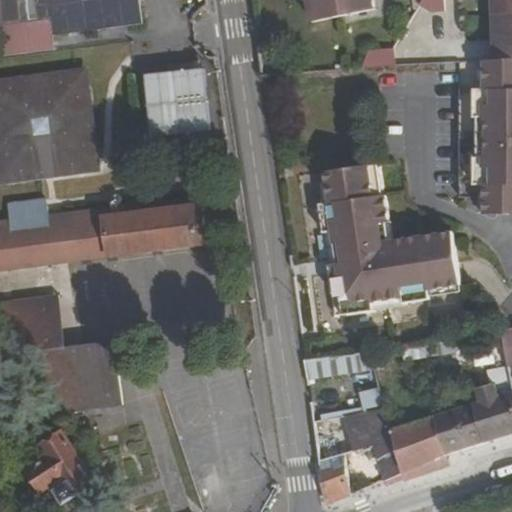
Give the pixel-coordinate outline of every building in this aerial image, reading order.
[(0,0),(0,22),(52,17),(54,34),(142,23),(138,0),(0,0)] [(374,0),(310,0),(315,21),(376,8),(374,0)] [(429,0),(431,12),(447,11),(445,0),(429,0)] [(511,0),(493,0),(496,42),(511,40),(511,0)] [(0,56),(56,49),(54,34),(52,17),(0,22),(0,56)] [(511,40),(496,42),(497,58),(511,57),(511,40)] [(370,49),(363,66),(397,65),(394,46),(393,47),(370,49)] [(160,102),(205,95),(200,57),(154,64),(160,102)] [(511,57),(497,58),(461,60),(462,197),(487,198),(487,214),(511,214),(511,57)] [(40,167),(55,164),(56,173),(88,169),(76,72),(0,81),(0,93),(11,179),(42,176),(40,167)] [(431,301),(430,291),(451,287),(443,233),(386,242),(384,224),(389,222),(387,194),(384,195),(380,162),(325,170),(330,202),(320,203),(324,233),(332,232),(339,273),(330,274),(336,317),(374,311),(373,303),(403,299),(404,304),(431,301)] [(42,176),(56,173),(55,164),(40,167),(42,176)] [(200,196),(51,216),(49,199),(9,205),(11,221),(0,222),(0,268),(206,241),(200,196)] [(451,287),(462,286),(453,231),(443,233),(451,287)] [(63,410),(124,403),(115,341),(66,347),(59,295),(0,302),(0,315),(4,324),(63,410)] [(507,344),(511,368),(511,328),(496,330),(499,345),(507,344)] [(452,337),(407,344),(409,359),(454,351),(452,337)] [(305,360),(308,381),(375,369),(370,350),(305,360)] [(511,375),(511,368),(489,373),(492,384),(477,388),(480,401),(473,403),(486,439),(511,431),(511,375)] [(361,408),(381,406),(379,388),(359,390),(361,408)] [(447,451),(486,439),(473,403),(433,415),(447,451)] [(385,407),(364,411),(371,434),(390,428),(385,407)] [(406,470),(447,451),(433,415),(393,428),(396,438),(374,445),(384,479),(406,470)] [(45,490),(56,483),(68,501),(80,493),(77,488),(95,477),(66,432),(44,446),(51,456),(32,470),(45,490)] [(327,502),(352,493),(343,454),(329,457),(327,447),(318,448),(327,502)] [(407,477),(450,464),(447,451),(406,470),(407,477)]
